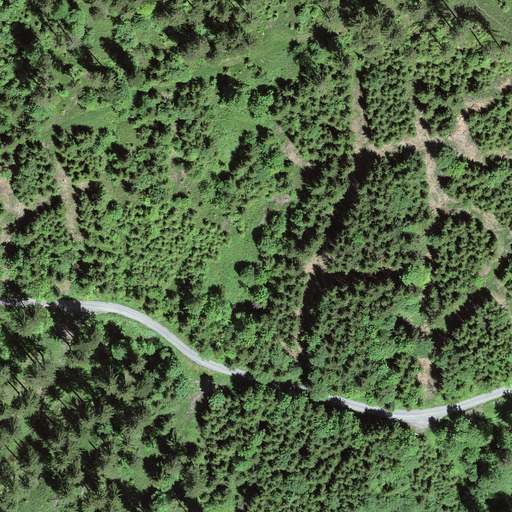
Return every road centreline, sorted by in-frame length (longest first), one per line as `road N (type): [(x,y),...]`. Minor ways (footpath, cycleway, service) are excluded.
road 1 (track): [(511,389),(425,415),(397,415),(207,364),(115,308),(0,303)]
road 2 (track): [(0,171),(124,102),(381,14),(460,0)]
